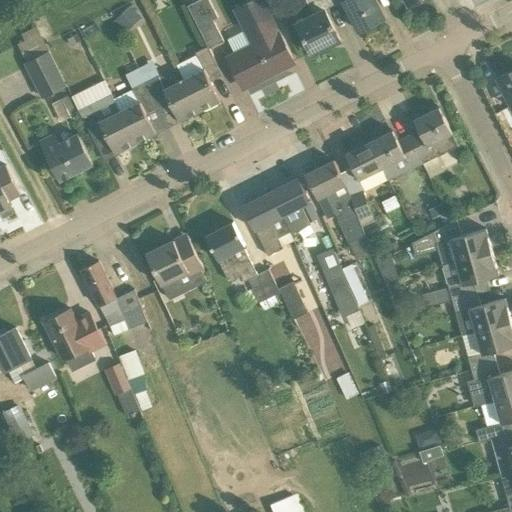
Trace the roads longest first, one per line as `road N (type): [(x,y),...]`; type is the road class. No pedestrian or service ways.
road 1 (residential): [(0,264),(445,47)]
road 2 (residential): [(511,186),(445,47)]
road 3 (track): [(64,232),(0,119)]
